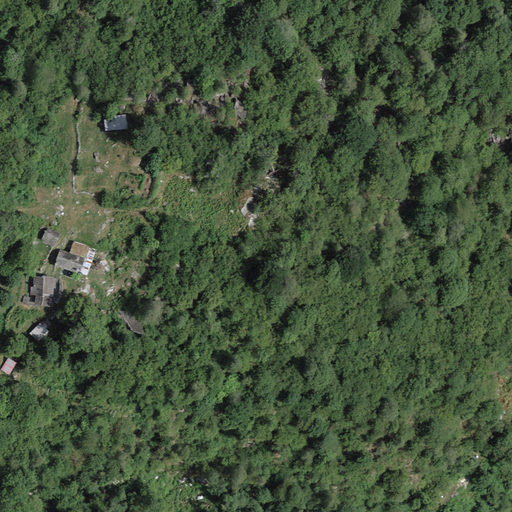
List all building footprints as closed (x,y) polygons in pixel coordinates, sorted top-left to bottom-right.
[(245,123),(249,111),(238,107),(233,120),(245,123)] [(126,116),(104,118),(106,131),(127,129),(126,116)] [(48,228),(41,240),(53,246),(59,235),(48,228)] [(56,266),(86,276),(95,249),(74,242),(70,253),(61,250),(56,266)] [(34,287),(33,295),(36,295),(35,304),(49,307),(51,296),(53,296),(53,278),(34,277),(34,287)] [(43,322),(49,331),(55,327),(48,318),(43,322)] [(39,323),(29,333),(37,342),(48,332),(39,323)] [(16,364),(8,359),(1,370),(9,375),(16,364)]
